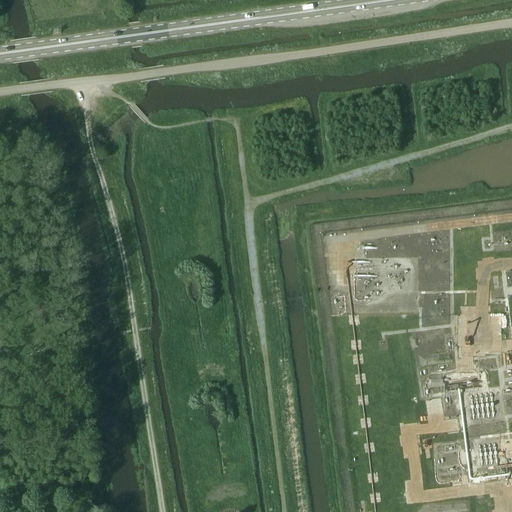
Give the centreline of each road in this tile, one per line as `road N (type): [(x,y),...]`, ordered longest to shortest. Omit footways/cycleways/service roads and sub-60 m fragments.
road 1 (track): [(81,82),(126,259),(167,511)]
road 2 (primary): [(389,0),(149,33)]
road 3 (primary): [(0,54),(149,33)]
